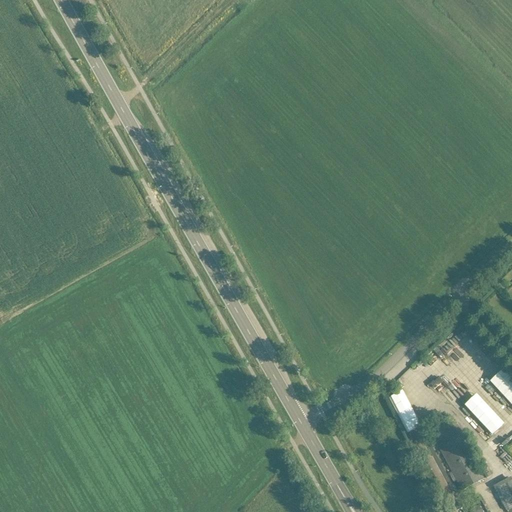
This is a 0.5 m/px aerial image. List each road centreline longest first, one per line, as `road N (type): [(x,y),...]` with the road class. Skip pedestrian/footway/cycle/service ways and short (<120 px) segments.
road 1 (tertiary): [(299,420),(61,0)]
road 2 (unclassified): [(299,420),(372,380),(511,245)]
